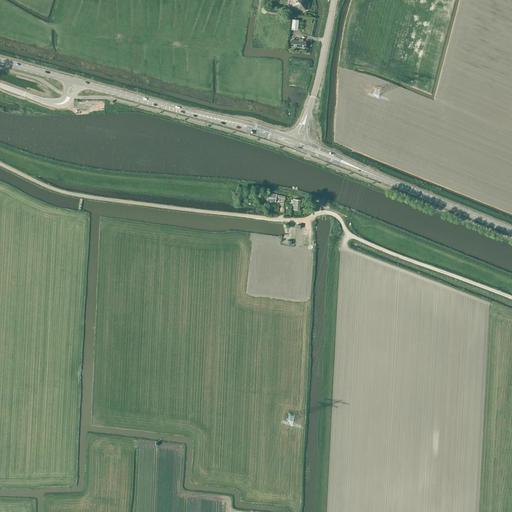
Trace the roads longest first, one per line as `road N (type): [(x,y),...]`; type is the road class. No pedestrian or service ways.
road 1 (unclassified): [(0,163),(76,195),(295,219),(320,212)]
road 2 (primary): [(297,143),(73,81)]
road 3 (primary): [(511,230),(297,143)]
road 4 (track): [(511,297),(356,238),(339,219)]
road 5 (tertiary): [(297,143),(334,0)]
